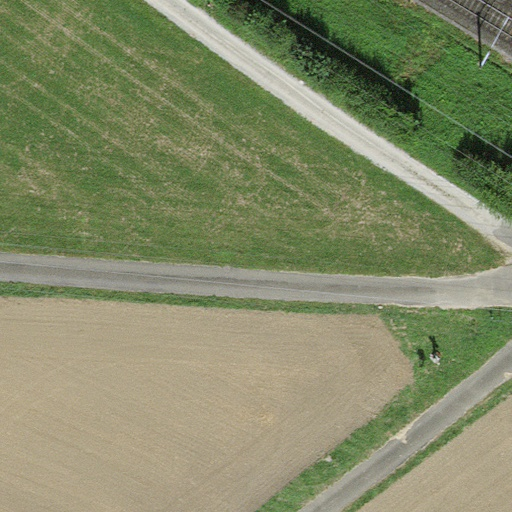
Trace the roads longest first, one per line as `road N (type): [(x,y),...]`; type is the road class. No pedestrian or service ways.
road 1 (track): [(511,282),(242,283),(0,267)]
road 2 (track): [(170,0),(511,237)]
road 3 (residential): [(511,353),(318,511)]
